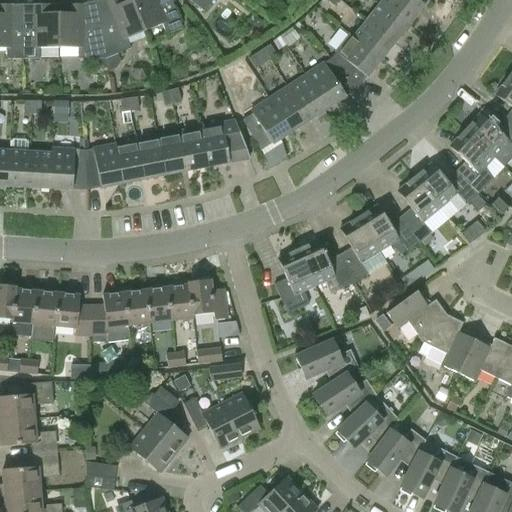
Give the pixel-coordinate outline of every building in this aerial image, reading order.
[(143,31),(131,0),(105,0),(94,5),(106,66),(107,72),(115,69),(120,62),(117,53),(130,48),(126,38),(143,31)] [(131,0),(143,31),(161,24),(165,34),(181,27),(171,1),(171,0),(131,0)] [(187,0),(202,11),(211,0),(216,0),(217,0),(216,0),(187,0)] [(382,0),(379,5),(407,27),(420,10),(407,0),(382,0)] [(407,0),(420,10),(427,0),(407,0)] [(22,58),(22,5),(0,4),(0,47),(5,48),(5,58),(22,58)] [(58,47),(58,5),(22,5),(22,58),(39,58),(39,47),(58,47)] [(58,5),(58,47),(77,47),(77,58),(96,58),(96,66),(106,66),(94,5),(58,5)] [(366,22),(393,44),(407,27),(379,5),(366,22)] [(352,39),(380,61),(393,44),(366,22),(353,38),(352,39)] [(340,70),(357,89),(366,78),(380,61),(352,39),(353,38),(349,35),(335,53),(346,62),(340,70)] [(276,56),(269,45),(262,50),(269,61),(276,56)] [(269,61),(262,50),(248,59),(255,70),(269,61)] [(304,76),(326,110),(345,97),(357,89),(340,70),(331,76),(323,64),(304,76)] [(286,88),(308,121),(326,110),(304,76),(286,88)] [(511,81),(507,78),(494,96),(511,108),(511,115),(507,122),(511,126),(511,81)] [(268,99),(290,133),(308,121),(286,88),(268,99)] [(180,101),(177,89),(169,91),(172,103),(180,101)] [(160,93),(164,106),(172,103),(169,91),(160,93)] [(138,111),(136,98),(127,99),(129,112),(138,111)] [(119,100),(121,113),(129,112),(127,99),(119,100)] [(261,152),(271,145),(290,133),(268,99),(250,112),(251,114),(241,121),(261,152)] [(23,102),(23,115),(32,115),(32,102),(23,102)] [(40,115),(40,102),(32,102),(32,115),(40,115)] [(52,113),(53,113),(67,113),(67,102),(54,102),(52,102),(52,113)] [(498,132),(495,129),(479,115),(464,131),(493,158),(508,143),(511,146),(511,126),(507,122),(498,132)] [(206,167),(240,160),(248,159),(233,122),(198,128),(199,133),(200,133),(206,167)] [(503,168),(493,158),(464,131),(448,147),(467,165),(458,175),(477,195),(488,183),(503,168)] [(179,137),(185,171),(206,167),(200,133),(199,133),(179,137)] [(157,141),(164,176),(185,171),(179,137),(157,141)] [(9,143),(9,152),(8,152),(6,187),(27,188),(29,153),(27,153),(28,144),(25,141),(12,139),(9,143)] [(136,146),(143,180),(164,176),(157,141),(136,146)] [(92,149),(95,163),(84,166),(86,191),(100,189),(122,184),(115,150),(115,145),(92,149)] [(115,150),(122,184),(143,180),(136,146),(115,150)] [(73,165),(74,151),(51,149),(50,154),(51,154),(49,189),(86,191),(84,166),(73,165)] [(51,154),(50,154),(29,153),(27,188),(49,189),(51,154)] [(457,212),(464,206),(468,203),(477,195),(458,175),(447,184),(431,164),(413,178),(439,209),(448,201),(457,212)] [(431,233),(422,223),(439,209),(413,178),(396,192),(413,212),(402,221),(418,244),(420,242),(424,247),(433,240),(429,235),(431,233)] [(484,204),(477,195),(468,203),(475,212),(484,204)] [(499,218),(511,206),(500,196),(489,207),(499,218)] [(400,255),(404,252),(418,244),(402,221),(390,228),(377,206),(358,218),(379,252),(390,245),(400,255)] [(481,217),(461,232),(469,243),(489,228),(481,217)] [(339,230),(352,252),(341,259),(354,284),(368,275),(361,263),(379,252),(358,218),(339,230)] [(331,294),(339,290),(354,284),(341,259),(328,265),(318,241),(297,250),(314,287),(325,282),(331,294)] [(308,305),(302,292),(314,287),(297,250),(277,259),(287,283),(275,289),(287,315),(308,305)] [(433,270),(427,261),(400,280),(407,289),(433,270)] [(191,317),(192,316),(212,314),(213,321),(226,320),(223,290),(211,291),(210,281),(187,283),(187,286),(188,286),(191,317)] [(11,321),(14,290),(15,290),(15,287),(0,285),(0,319),(10,321),(11,321)] [(166,288),(170,322),(192,319),(192,316),(191,317),(188,286),(187,286),(166,288)] [(145,291),(149,324),(170,322),(166,288),(145,291)] [(14,290),(11,321),(10,321),(10,323),(32,325),(35,292),(15,290),(14,290)] [(123,293),(127,327),(149,324),(145,291),(123,293)] [(54,328),(57,294),(35,292),(32,325),(30,341),(52,343),(53,328),(54,328)] [(422,343),(445,315),(434,300),(426,307),(416,292),(385,314),(396,329),(407,322),(422,343)] [(127,327),(123,293),(101,296),(102,307),(90,307),(91,338),(106,337),(106,343),(129,340),(127,327)] [(54,328),(74,330),(74,338),(91,338),(90,307),(78,307),(79,296),(57,294),(54,328)] [(374,321),(381,331),(390,325),(383,315),(374,321)] [(457,374),(473,340),(458,333),(462,323),(445,315),(422,343),(446,355),(440,366),(457,374)] [(495,378),(510,347),(493,339),(489,348),(473,340),(457,374),(474,382),(479,371),(495,378)] [(326,370),(332,383),(346,374),(346,375),(357,368),(349,351),(338,356),(331,341),(295,357),(304,379),(326,370)] [(511,400),(511,347),(510,347),(495,378),(510,386),(505,397),(511,400)] [(197,364),(221,362),(219,349),(196,352),(197,364)] [(174,354),(176,367),(185,366),(183,353),(174,354)] [(176,367),(174,354),(165,355),(167,368),(176,367)] [(133,372),(142,371),(140,358),(131,359),(133,372)] [(27,374),(29,361),(20,360),(18,373),(27,374)] [(29,361),(27,374),(36,375),(38,362),(29,361)] [(105,364),(90,365),(92,381),(107,379),(105,364)] [(209,381),(236,378),(235,366),(208,369),(209,381)] [(345,403),(353,416),(365,404),(375,396),(365,380),(354,387),(346,375),(346,374),(332,383),(312,396),(326,416),(345,403)] [(0,422),(33,420),(32,406),(53,404),(51,383),(26,385),(27,396),(0,398),(0,422)] [(111,400),(121,399),(120,387),(109,388),(111,400)] [(435,398),(443,402),(448,391),(440,388),(435,398)] [(143,403),(156,414),(142,431),(173,456),(187,439),(164,420),(172,411),(151,394),(143,403)] [(221,404),(239,440),(259,430),(241,394),(221,404)] [(370,433),(380,444),(390,431),(398,421),(385,407),(375,396),(365,404),(353,416),(336,432),(352,449),(370,433)] [(446,408),(454,412),(459,400),(452,397),(446,408)] [(239,440),(221,404),(201,414),(193,399),(182,405),(195,429),(206,423),(219,450),(239,440)] [(74,416),(82,416),(81,407),(73,408),(74,416)] [(33,420),(0,422),(0,447),(31,445),(32,457),(57,455),(55,433),(35,434),(33,420)] [(511,426),(503,422),(497,434),(506,438),(511,426)] [(399,458),(411,467),(418,453),(419,453),(425,441),(410,430),(402,440),(390,431),(380,444),(365,463),(384,477),(399,458)] [(173,456),(142,431),(128,448),(159,474),(173,456)] [(434,473),(444,479),(450,470),(451,470),(456,458),(438,448),(432,460),(419,453),(418,453),(411,467),(400,488),(421,499),(434,473)] [(94,449),(84,450),(84,462),(94,462),(94,449)] [(0,495),(39,493),(38,479),(58,477),(57,455),(32,457),(33,469),(1,471),(3,486),(0,485),(0,495)] [(455,511),(466,489),(477,495),(483,485),(489,473),(470,464),(456,458),(451,470),(450,470),(444,479),(432,504),(449,511),(455,511)] [(116,467),(85,463),(85,474),(114,479),(116,467)] [(495,511),(499,505),(510,510),(511,506),(511,484),(489,473),(483,485),(477,495),(468,511),(495,511)] [(86,488),(112,491),(114,479),(85,474),(86,488)] [(256,489),(236,508),(239,511),(249,511),(257,505),(263,511),(281,511),(301,494),(286,478),(264,498),(256,489)] [(226,497),(229,505),(240,500),(236,492),(226,497)] [(39,493),(0,495),(0,505),(4,506),(4,511),(61,511),(61,505),(40,507),(39,493)] [(314,511),(317,510),(301,494),(281,511),(314,511)] [(166,511),(161,498),(125,511),(166,511)]
